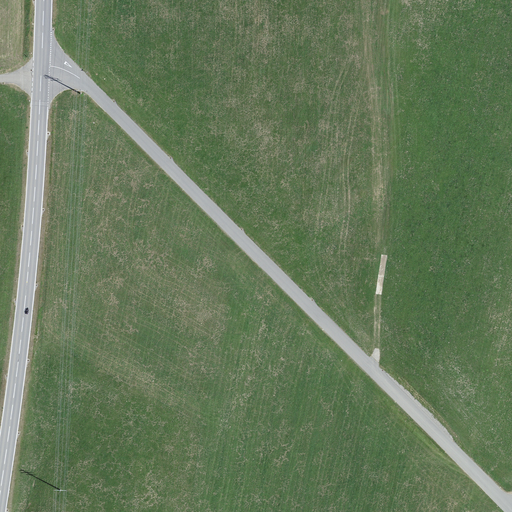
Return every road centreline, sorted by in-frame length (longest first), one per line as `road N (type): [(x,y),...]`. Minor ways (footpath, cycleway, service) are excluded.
road 1 (tertiary): [(41,64),(89,85),(511,511)]
road 2 (primary): [(40,75),(28,264),(0,490)]
